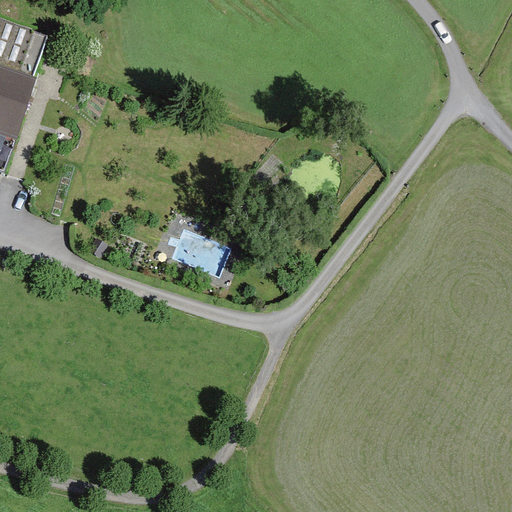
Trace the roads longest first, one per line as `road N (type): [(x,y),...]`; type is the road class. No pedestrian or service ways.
road 1 (track): [(0,466),(135,499),(181,492),(217,462),(310,295),(467,94)]
road 2 (track): [(293,326),(207,316),(0,235)]
road 3 (residential): [(416,0),(441,30),(467,94),(511,144)]
